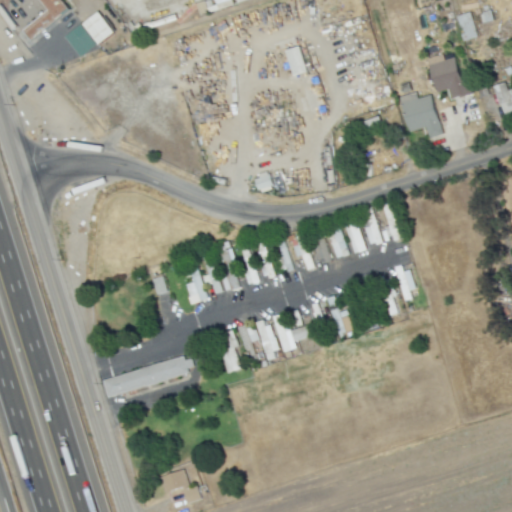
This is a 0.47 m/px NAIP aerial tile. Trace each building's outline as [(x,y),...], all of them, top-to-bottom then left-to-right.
[(39,0),(47,9),(23,30),(31,40),(68,8),(61,0),(39,0)] [(467,42),(457,17),(473,11),(483,35),(467,42)] [(113,32),(97,12),(66,37),(82,57),(113,32)] [(293,75),(306,71),(299,46),(285,50),(293,75)] [(439,92),(431,64),(457,55),(466,78),(471,76),(477,93),(457,100),(452,89),(439,92)] [(511,132),(510,133),(495,86),(509,81),(511,91),(511,132)] [(411,133),(404,104),(434,94),(446,135),(432,139),(428,128),(411,133)] [(354,137),(350,125),(382,115),(385,126),(354,137)] [(380,242),(375,217),(363,219),(368,244),(380,242)] [(353,253),(365,250),(360,231),(356,232),(355,227),(348,229),(353,253)] [(329,232),(335,258),(347,254),(341,229),(329,232)] [(242,251),(247,284),(256,283),(251,250),(242,251)] [(212,282),(214,293),(221,292),(214,262),(206,264),(208,275),(202,276),(204,283),(212,282)] [(185,284),(191,304),(207,300),(198,268),(190,270),(193,282),(185,284)] [(408,289),(413,288),(411,271),(398,273),(401,296),(409,295),(408,289)] [(155,294),(165,292),(164,283),(156,285),(155,279),(152,279),(155,294)] [(341,322),(339,308),(332,309),(335,332),(350,331),(349,321),(341,322)] [(296,348),(294,341),(313,335),(310,324),(288,330),(283,313),(273,316),(283,352),(296,348)] [(277,357),(268,319),(256,322),(266,360),(277,357)] [(216,336),(229,373),(241,368),(234,347),(237,346),(232,330),(216,336)] [(102,379),(106,396),(194,372),(190,355),(102,379)] [(161,477),(186,470),(192,488),(199,486),(204,500),(190,504),(184,489),(167,495),(161,477)]
